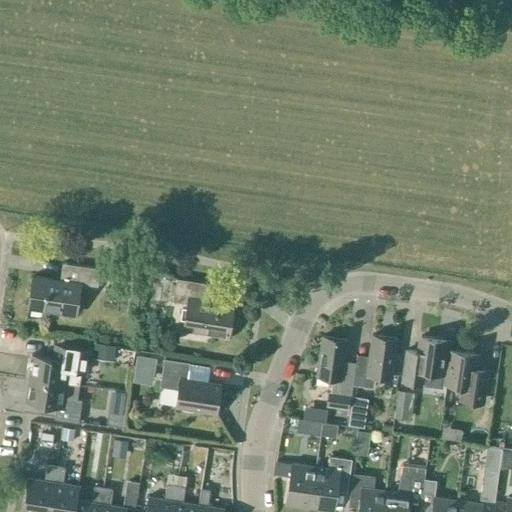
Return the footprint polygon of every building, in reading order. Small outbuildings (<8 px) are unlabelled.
[(99,285),(102,267),(71,263),(68,280),(35,275),(30,306),(82,314),(86,283),(99,285)] [(229,336),(234,303),(211,299),(214,283),(178,277),(173,300),(189,302),(184,328),(229,336)] [(356,360),(351,395),(352,385),(373,388),(375,376),(391,378),(397,338),(371,335),(368,361),(356,360)] [(350,395),(351,395),(354,368),(343,366),(347,339),(321,336),(316,375),(332,378),(330,391),(327,391),(325,406),(348,409),(350,395)] [(406,350),(402,378),(446,384),(447,375),(449,362),(450,350),(445,349),(446,340),(421,336),(418,351),(406,350)] [(109,359),(112,346),(93,342),(90,354),(109,359)] [(89,349),(65,346),(63,359),(31,354),(28,378),(78,385),(80,371),(85,372),(89,349)] [(447,375),(446,384),(462,386),(461,396),(482,399),(486,371),(474,369),(476,353),(450,350),(449,362),(447,375)] [(217,411),(222,382),(189,377),(191,361),(166,357),(161,384),(180,387),(177,404),(217,411)] [(78,385),(28,378),(24,401),(56,406),(54,419),(78,422),(81,400),(76,399),(78,385)] [(322,421),(297,417),(295,431),(320,435),(322,421)] [(333,436),(337,423),(324,420),(320,433),(333,436)] [(60,438),(72,440),(74,429),(62,427),(60,438)] [(51,447),(53,433),(41,431),(39,445),(51,447)] [(0,457),(14,458),(15,437),(0,436),(0,457)] [(126,441),(114,439),(112,451),(125,452),(126,441)] [(327,468),(315,467),(309,506),(333,509),(337,484),(347,485),(351,459),(329,456),(327,468)] [(309,506),(315,467),(291,463),(285,502),(309,506)] [(22,511),(47,511),(55,465),(46,464),(44,479),(28,477),(22,511)] [(47,511),(73,511),(76,500),(78,485),(62,482),(65,467),(55,465),(47,511)] [(496,488),(506,488),(507,470),(497,469),(496,488)] [(381,511),(385,491),(372,489),(374,477),(352,474),(349,499),(359,501),(357,511),(381,511)] [(397,492),(385,491),(381,511),(406,511),(407,507),(419,508),(423,479),(423,477),(399,474),(397,492)] [(435,480),(423,479),(419,508),(431,510),(430,511),(455,511),(457,501),(433,497),(435,480)] [(145,511),(170,511),(175,485),(166,483),(164,498),(148,496),(145,511)] [(481,484),(479,499),(494,501),(496,486),(481,484)] [(170,511),(196,511),(197,505),(182,502),(185,486),(175,485),(170,511)] [(99,511),(103,487),(93,486),(91,502),(76,500),(73,511),(99,511)] [(112,489),(103,487),(99,511),(124,511),(126,507),(110,504),(112,489)] [(200,488),(197,505),(198,505),(196,511),(222,511),(223,508),(207,505),(209,490),(200,488)] [(480,511),(481,504),(457,501),(455,511),(480,511)]
